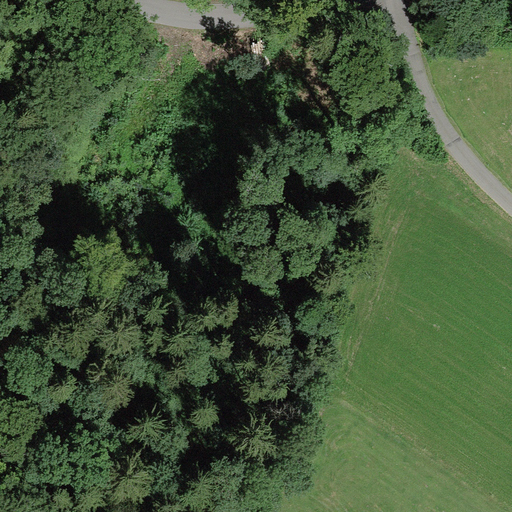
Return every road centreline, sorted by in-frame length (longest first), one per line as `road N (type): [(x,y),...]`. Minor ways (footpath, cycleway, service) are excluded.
road 1 (residential): [(386,0),(439,129),(511,205)]
road 2 (unclassified): [(319,0),(229,13),(130,0)]
